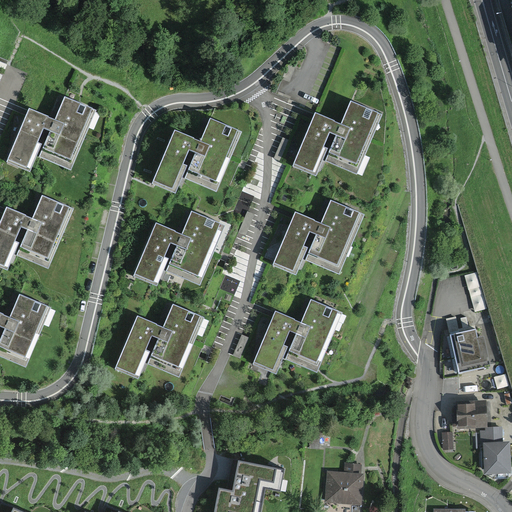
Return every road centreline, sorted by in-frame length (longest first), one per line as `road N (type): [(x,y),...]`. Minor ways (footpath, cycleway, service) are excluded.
road 1 (residential): [(509,511),(442,466),(424,434),(432,352),(415,344),(406,313),(419,246),(415,144),(382,42),(357,22),(317,22),(237,87),(172,97),(145,112),(130,142),(72,371),(45,392),(0,396)]
road 2 (motorway): [(420,0),(511,312)]
road 3 (motorway): [(511,206),(450,0)]
